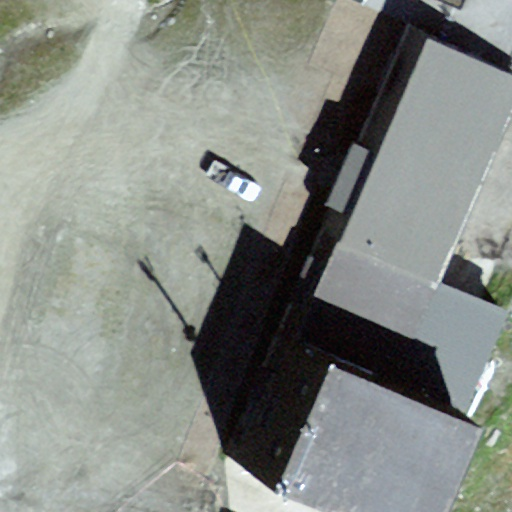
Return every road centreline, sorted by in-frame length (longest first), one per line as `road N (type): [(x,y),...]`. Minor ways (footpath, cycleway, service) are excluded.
road 1 (track): [(123,0),(100,65),(40,173)]
road 2 (track): [(0,271),(40,173),(0,166)]
